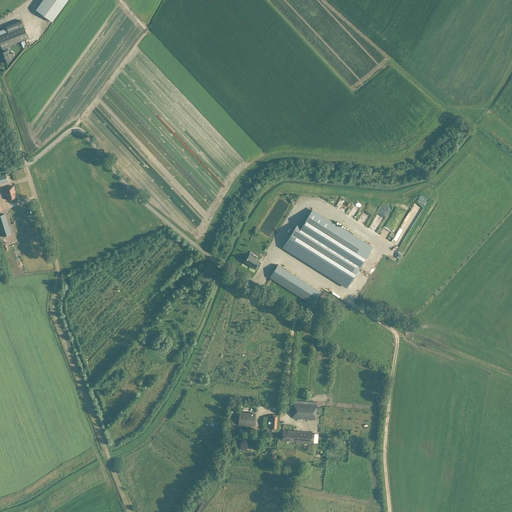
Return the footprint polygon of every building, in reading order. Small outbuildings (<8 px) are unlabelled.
[(42,0),(36,10),(52,22),(67,0),(42,0)] [(28,38),(24,27),(21,20),(6,26),(7,28),(0,30),(0,44),(2,49),(2,48),(4,52),(0,53),(0,55),(3,63),(8,61),(11,60),(7,51),(9,50),(7,46),(28,38)] [(0,183),(4,183),(8,181),(6,174),(0,175),(0,183)] [(9,200),(11,199),(16,198),(14,191),(15,191),(13,186),(4,189),(6,194),(7,194),(9,200)] [(351,216),(355,219),(362,206),(358,204),(351,216)] [(368,220),(377,209),(372,205),(363,217),(368,220)] [(298,223),(283,247),(347,287),(372,247),(312,210),(302,226),(298,223)] [(0,222),(4,236),(6,236),(11,234),(5,214),(0,215),(0,222)] [(411,231),(417,219),(409,216),(403,228),(411,231)] [(273,233),(277,227),(269,223),(266,229),(273,233)] [(393,243),(400,247),(404,240),(397,236),(393,243)] [(244,256),(241,254),(237,263),(249,268),(249,266),(251,267),(252,264),(250,263),(252,260),(248,258),(249,256),(245,254),(244,256)] [(278,265),(270,278),(271,279),(312,304),(321,292),(278,265)] [(199,279),(204,284),(216,271),(210,266),(199,279)] [(315,419),(316,412),(319,413),(319,408),(316,407),(316,402),(295,401),(293,418),(315,419)] [(256,409),(251,408),(239,407),(239,412),(235,412),(234,423),(238,423),(238,425),(249,426),(254,426),(256,409)] [(332,420),(325,419),(320,419),(319,433),(331,434),(332,420)] [(283,430),(282,440),(297,441),(297,443),(313,444),(314,433),(283,430)]
